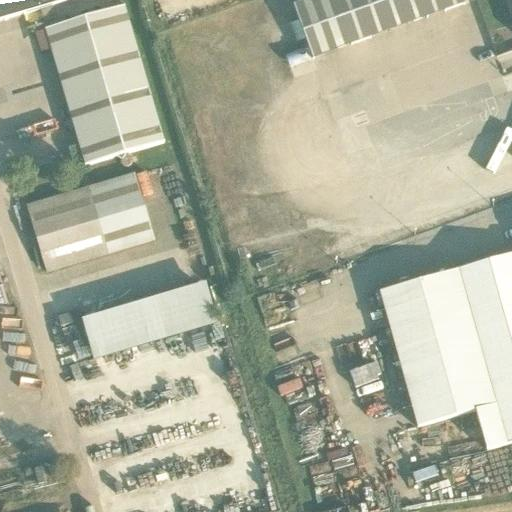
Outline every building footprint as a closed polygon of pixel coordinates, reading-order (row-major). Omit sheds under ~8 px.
[(78,169),(164,146),(124,0),(0,0),(0,19),(35,10),(78,169)] [(511,0),(322,0),(294,11),(314,63),(461,8),(458,0),(507,0),(511,12),(511,0)] [(47,278),(153,246),(132,178),(27,210),(47,278)] [(231,243),(252,239),(245,204),(224,208),(231,243)] [(511,256),(378,294),(416,430),(475,414),(486,453),(511,445),(511,256)] [(215,327),(203,285),(81,319),(92,362),(215,327)]
